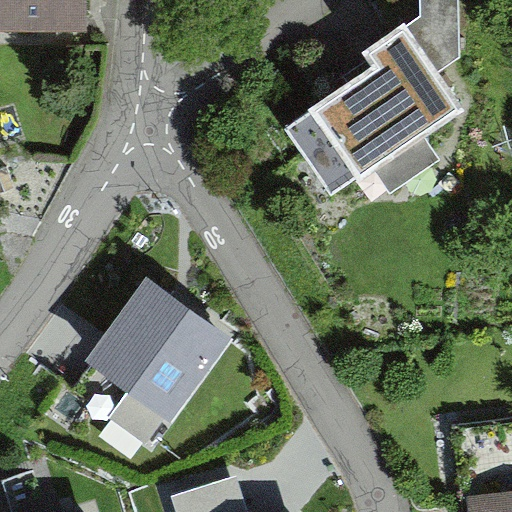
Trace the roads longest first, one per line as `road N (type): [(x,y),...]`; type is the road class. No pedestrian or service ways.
road 1 (residential): [(381,511),(373,479),(150,120)]
road 2 (residential): [(0,346),(125,142),(150,120)]
road 3 (residential): [(150,120),(269,36)]
road 4 (residential): [(150,120),(147,0)]
